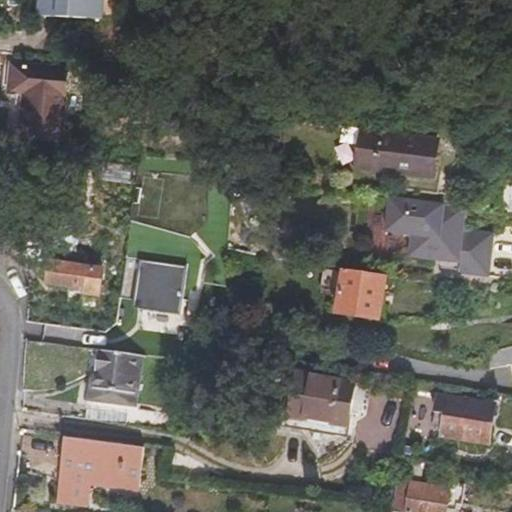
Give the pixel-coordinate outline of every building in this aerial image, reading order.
[(109,0),(41,0),(40,18),(108,22),(109,0)] [(70,70),(16,66),(14,94),(27,96),(25,140),(67,142),(70,70)] [(273,115),(260,115),(260,130),(273,130),(273,115)] [(444,137),(368,131),(366,168),(441,174),(444,137)] [(496,207),(511,208),(511,178),(496,178),(496,207)] [(457,273),(494,275),(497,230),(467,228),(469,203),(390,198),(388,233),(414,235),(412,258),(458,261),(457,273)] [(102,254),(52,252),(50,283),(87,285),(87,280),(101,281),(102,254)] [(136,275),(134,309),(185,312),(188,263),(128,259),(128,275),(136,275)] [(382,320),(387,279),(345,274),(340,315),(382,320)] [(183,326),(196,329),(205,287),(193,284),(183,326)] [(491,366),(511,362),(511,346),(488,351),(491,366)] [(131,415),(130,427),(172,434),(175,420),(136,414),(144,360),(100,353),(92,409),(131,415)] [(323,432),(330,380),(322,379),(314,431),(323,432)] [(402,391),(330,380),(323,432),(336,434),(354,464),(371,439),(384,441),(387,420),(393,421),(398,416),(402,391)] [(503,407),(451,399),(446,431),(455,433),(454,437),(498,444),(503,407)] [(144,491),(149,449),(70,438),(62,501),(100,507),(103,486),(144,491)] [(413,467),(415,458),(393,454),(392,463),(413,467)] [(431,485),(403,480),(397,510),(404,511),(457,511),(459,504),(463,504),(466,485),(451,482),(450,483),(432,480),(431,485)]
